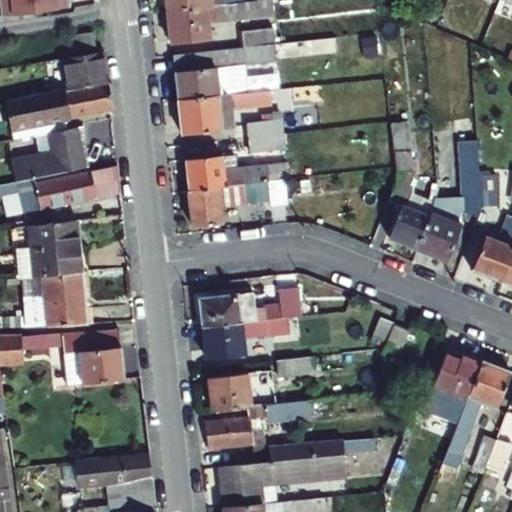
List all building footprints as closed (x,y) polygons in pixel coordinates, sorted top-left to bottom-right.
[(162,0),(164,11),(255,1),(254,0),(162,0)] [(266,0),(255,1),(164,11),(167,42),(204,39),(203,22),(269,15),(268,0),(266,0)] [(481,0),(445,0),(436,26),(473,40),(488,2),(481,0)] [(268,26),(239,29),(240,44),(269,42),(268,26)] [(90,51),(87,36),(63,40),(65,56),(90,51)] [(240,44),(169,51),(173,96),(212,92),(210,63),(329,52),(328,36),(269,42),(240,44)] [(98,54),(58,61),(62,87),(103,79),(98,54)] [(103,79),(62,87),(64,93),(103,86),(103,79)] [(103,86),(64,93),(60,93),(65,116),(105,109),(103,86)] [(212,92),(173,96),(177,131),(216,127),(216,124),(230,123),(229,104),(267,101),(266,87),(212,92)] [(65,116),(60,93),(0,103),(0,107),(4,126),(65,116)] [(267,109),(268,118),(270,133),(279,132),(276,108),(267,109)] [(67,128),(65,116),(4,126),(7,139),(43,133),(67,128)] [(268,118),(242,120),(244,136),(270,133),(268,118)] [(395,211),(383,242),(413,254),(425,222),(398,212),(404,197),(409,183),(401,122),(383,123),(390,186),(381,205),(395,211)] [(6,158),(10,180),(48,173),(62,170),(87,166),(79,126),(67,128),(43,133),(47,151),(6,158)] [(244,136),(245,150),(280,147),(279,132),(270,133),(244,136)] [(215,150),(179,154),(182,188),(280,177),(278,160),(229,165),(217,166),(216,154),(215,150)] [(228,153),(216,154),(217,166),(229,165),(228,153)] [(48,173),(49,178),(17,183),(22,212),(114,195),(111,166),(64,175),(62,170),(48,173)] [(482,239),(469,274),(497,285),(511,251),(511,247),(511,169),(506,169),(501,219),(509,220),(498,246),(482,239)] [(182,188),(186,224),(216,221),(214,201),(262,196),(262,203),(282,201),(280,177),(182,188)] [(0,207),(1,215),(20,212),(15,182),(0,184),(0,207)] [(491,187),(473,188),(474,218),(491,218),(491,187)] [(404,197),(398,212),(425,222),(431,207),(404,197)] [(425,222),(413,254),(440,264),(456,228),(453,226),(457,215),(432,204),(431,207),(425,222)] [(81,270),(77,219),(29,226),(31,247),(20,248),(22,276),(81,270)] [(511,251),(497,285),(511,291),(511,251)] [(26,326),(85,322),(81,270),(22,276),(26,326)] [(278,303),(255,306),(256,319),(278,316),(297,314),(294,286),(277,288),(278,303)] [(248,306),(247,292),(190,298),(193,326),(252,319),(248,316),(248,306)] [(252,319),(256,319),(255,306),(248,306),(248,316),(252,319)] [(278,316),(256,319),(252,319),(193,326),(196,357),(238,353),(236,336),(280,331),(278,316)] [(117,377),(112,326),(52,330),(53,350),(62,349),(63,356),(72,354),(75,382),(117,377)] [(371,327),(362,348),(376,353),(385,333),(371,327)] [(0,365),(20,363),(16,332),(0,332),(0,365)] [(376,353),(374,358),(389,363),(399,339),(385,333),(376,353)] [(442,354),(428,387),(462,400),(477,362),(460,355),(458,360),(442,354)] [(293,375),(292,358),(269,360),(270,377),(293,375)] [(446,440),(440,456),(452,461),(475,401),(491,407),(504,373),(477,362),(462,400),(458,410),(446,440)] [(199,376),(202,407),(240,404),(242,403),(239,373),(199,376)] [(458,410),(414,393),(400,427),(413,432),(422,412),(442,420),(436,435),(446,440),(458,410)] [(312,417),(311,399),(266,401),(267,419),(312,417)] [(202,446),(245,442),(246,461),(257,455),(251,402),(242,403),(240,404),(241,416),(200,420),(202,446)] [(465,467),(477,472),(481,461),(490,438),(479,434),(465,467)] [(490,438),(481,461),(497,467),(506,444),(490,438)] [(246,461),(208,464),(212,503),(256,499),(255,486),(333,477),(333,465),(347,464),(346,442),(267,450),(262,452),(262,460),(246,461)] [(133,502),(123,504),(123,511),(155,511),(148,448),(73,457),(76,484),(130,478),(133,502)] [(349,476),(347,464),(333,465),(333,477),(349,476)] [(212,503),(213,511),(297,511),(315,510),(313,493),(256,499),(212,503)]
